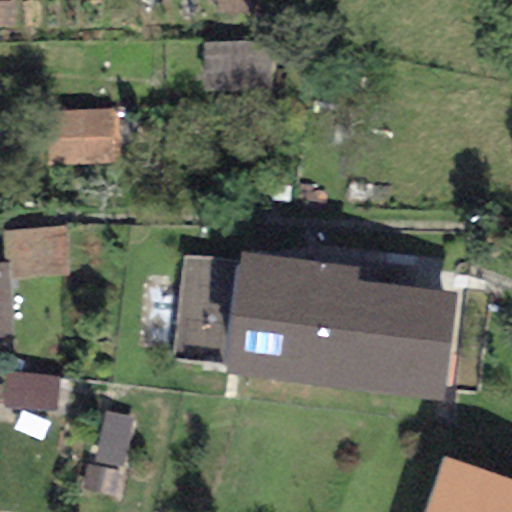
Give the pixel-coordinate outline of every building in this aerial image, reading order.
[(114,111),(44,114),(46,168),(117,164),(114,111)] [(14,276),(75,276),(75,225),(14,225),(14,276)] [(355,279),(237,267),(224,386),(440,409),(452,303),(354,293),(355,279)] [(5,270),(0,270),(0,343),(12,343),(5,270)] [(9,410),(64,417),(68,381),(13,375),(9,410)] [(511,511),(511,493),(442,468),(425,511),(511,511)]
